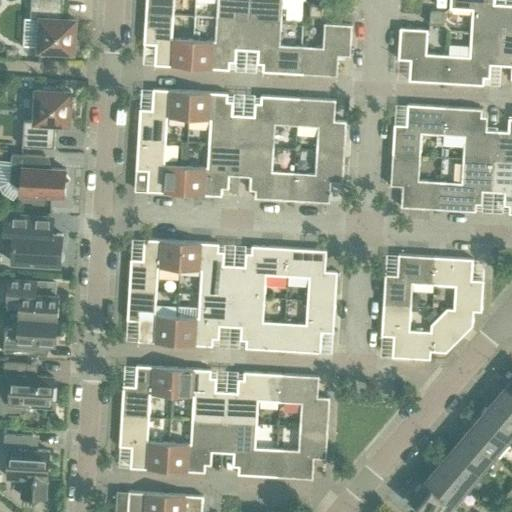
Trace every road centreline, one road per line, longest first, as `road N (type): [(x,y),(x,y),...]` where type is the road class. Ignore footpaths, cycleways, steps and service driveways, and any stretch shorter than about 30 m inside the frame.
road 1 (residential): [(357,494),(315,499),(87,486)]
road 2 (residential): [(103,209),(372,225)]
road 3 (residential): [(362,368),(95,354)]
road 4 (residential): [(378,89),(112,71)]
road 5 (residential): [(357,494),(464,372)]
road 6 (residential): [(95,354),(103,209)]
road 7 (residential): [(362,368),(372,225)]
road 8 (residential): [(372,225),(511,234)]
road 9 (residential): [(103,209),(112,71)]
road 10 (residential): [(372,225),(378,89)]
road 11 (residential): [(511,98),(378,89)]
road 12 (residential): [(87,486),(95,354)]
